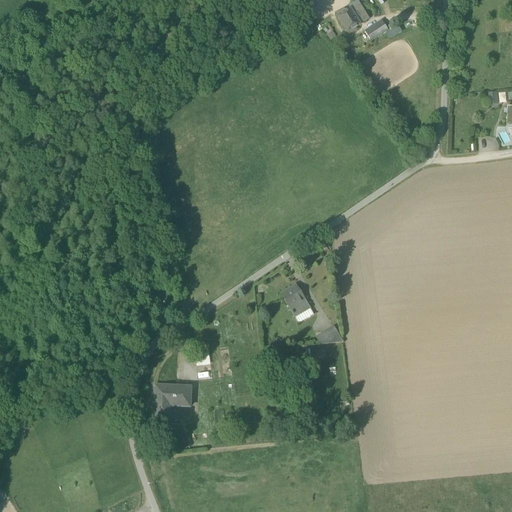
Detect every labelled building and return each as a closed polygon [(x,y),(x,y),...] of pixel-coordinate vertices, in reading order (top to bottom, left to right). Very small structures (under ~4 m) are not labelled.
[(360,5),(351,11),(354,15),(357,14),(359,17),(356,19),(360,25),(369,20),(360,5)] [(347,34),(360,25),(356,19),(359,17),(357,14),(354,15),(351,11),(350,9),(337,18),(347,34)] [(365,33),(370,42),(388,30),(382,22),(365,33)] [(489,94),(490,104),(499,104),(498,94),(489,94)] [(281,295),(290,309),(304,300),(296,286),(281,295)] [(310,309),(307,305),(304,300),(290,309),(293,314),(295,318),(310,309)] [(313,315),(310,309),(295,318),(299,324),(313,315)] [(317,338),(322,345),(343,343),(334,328),(317,338)] [(210,365),(208,350),(195,352),(197,367),(210,365)] [(154,419),(170,420),(171,407),(171,403),(190,405),(191,389),(159,387),(158,402),(155,402),(154,419)] [(180,439),(182,449),(192,447),(190,437),(180,439)]
